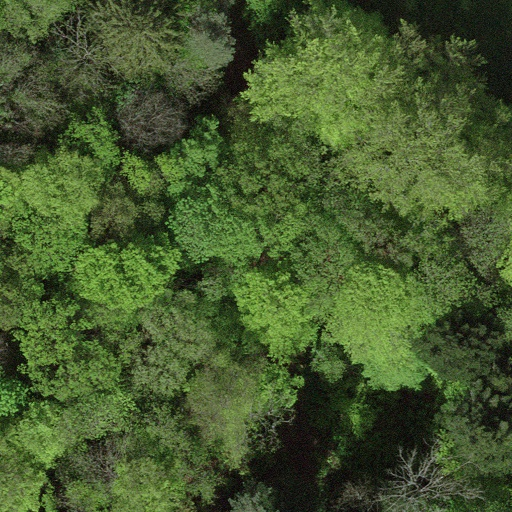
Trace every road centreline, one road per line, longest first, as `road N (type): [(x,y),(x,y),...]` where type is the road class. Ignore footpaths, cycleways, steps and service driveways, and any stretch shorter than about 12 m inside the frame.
road 1 (track): [(186,0),(314,511)]
road 2 (track): [(198,0),(511,358)]
